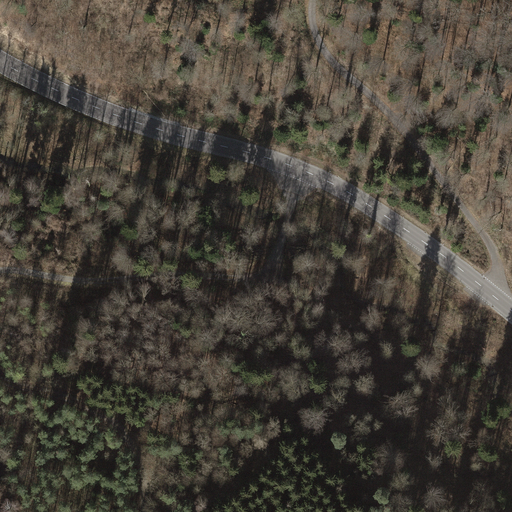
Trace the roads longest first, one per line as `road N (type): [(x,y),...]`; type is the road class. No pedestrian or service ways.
road 1 (tertiary): [(511,311),(389,218),(317,176),(132,121),(0,60)]
road 2 (track): [(303,170),(275,255),(254,273),(85,280),(0,269)]
road 3 (track): [(313,0),(313,24),(331,60),(384,107),(490,241),(497,299)]
road 4 (track): [(269,263),(474,413),(511,451)]
road 5 (track): [(0,379),(75,399),(113,422),(142,473),(142,511)]
